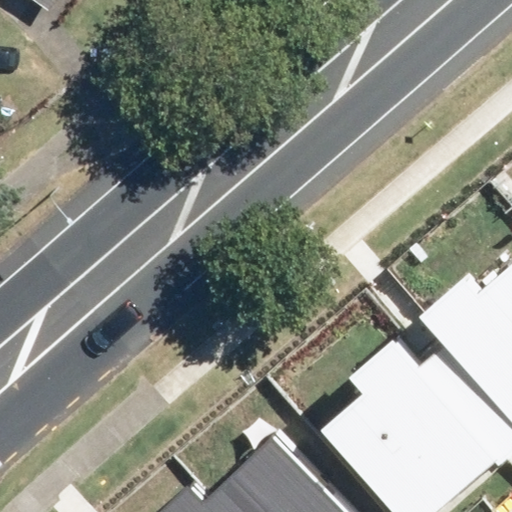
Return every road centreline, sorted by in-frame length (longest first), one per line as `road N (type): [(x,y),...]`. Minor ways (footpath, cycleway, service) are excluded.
road 1 (secondary): [(427,0),(262,188),(0,429)]
road 2 (secondary): [(0,305),(222,123),(427,0)]
